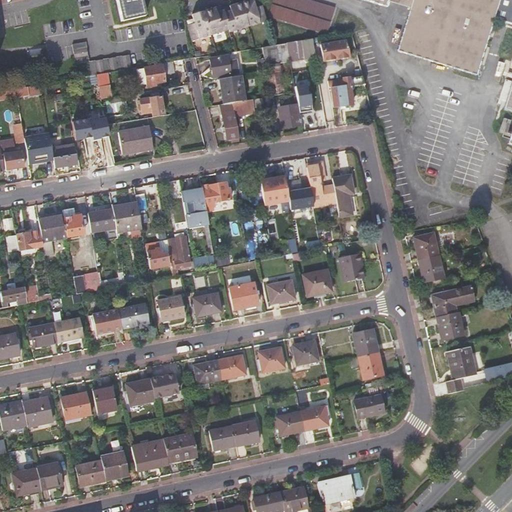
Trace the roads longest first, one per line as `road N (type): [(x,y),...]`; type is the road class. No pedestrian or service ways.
road 1 (residential): [(95,508),(395,439),(419,412),(396,301)]
road 2 (residential): [(396,301),(0,382)]
road 3 (residential): [(0,198),(215,161)]
road 4 (residential): [(396,301),(359,137)]
road 5 (residential): [(215,161),(359,137)]
road 6 (tertiary): [(511,416),(418,511)]
